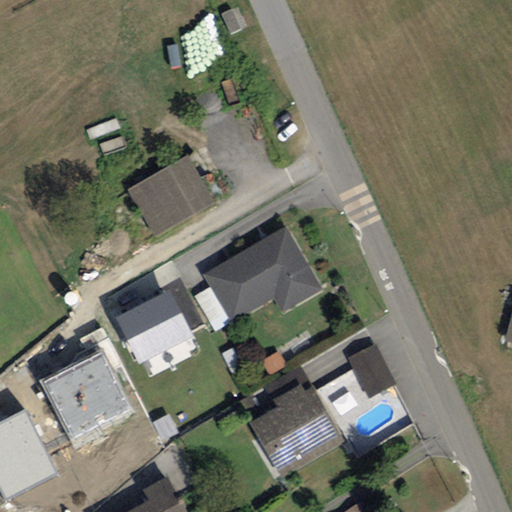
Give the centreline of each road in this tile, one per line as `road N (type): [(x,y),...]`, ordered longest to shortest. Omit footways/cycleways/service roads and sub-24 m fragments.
road 1 (residential): [(267,0),(496,511)]
road 2 (unknown): [(215,429),(404,305)]
